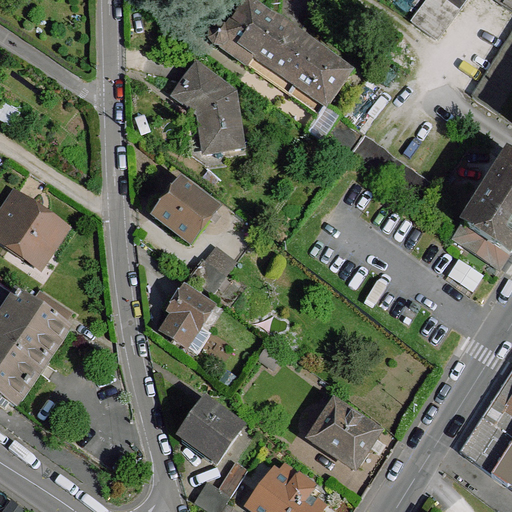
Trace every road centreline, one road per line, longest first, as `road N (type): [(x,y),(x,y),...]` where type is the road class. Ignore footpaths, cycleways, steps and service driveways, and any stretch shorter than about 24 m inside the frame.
road 1 (residential): [(168,485),(133,351),(111,110)]
road 2 (residential): [(387,511),(511,313)]
road 3 (residential): [(0,35),(111,110)]
